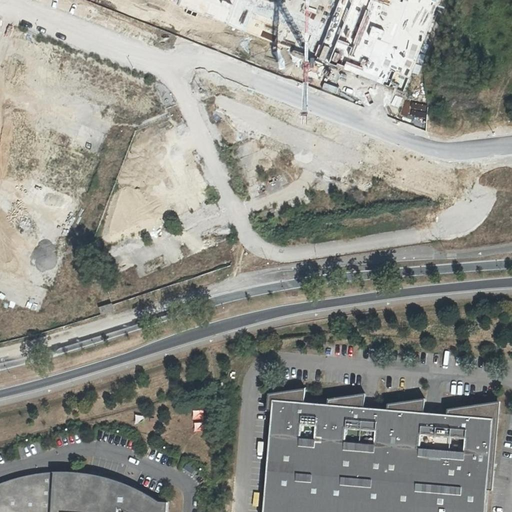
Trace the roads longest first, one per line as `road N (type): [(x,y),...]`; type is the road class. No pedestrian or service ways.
road 1 (secondary): [(0,395),(282,311),(511,282)]
road 2 (secondary): [(511,263),(282,285),(0,364)]
road 3 (unclassified): [(45,0),(418,143),(454,151),(511,145)]
road 4 (unknown): [(0,130),(13,103),(30,97),(111,128)]
